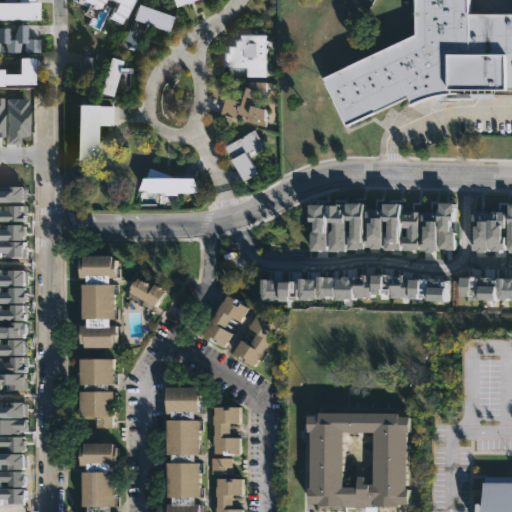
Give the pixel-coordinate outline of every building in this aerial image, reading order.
[(464,0),(464,13),(511,13),(511,90),(447,90),(447,93),(429,95),(408,103),(405,97),(342,126),(318,78),(412,35),(412,0),(464,0)] [(142,5),(176,18),(171,33),(148,24),(137,52),(124,47),(140,6),(142,7),(142,5)] [(39,58),(39,82),(0,82),(0,66),(7,67),(7,72),(24,72),(24,55),(39,55),(39,58)] [(127,62),(125,67),(142,67),(142,73),(132,73),(132,74),(125,75),(125,77),(122,78),(117,99),(104,94),(113,58),(127,62)] [(263,80),(262,89),(253,89),(256,91),(252,104),(265,109),(260,123),(246,118),(247,116),(233,112),(231,118),(217,113),(223,95),(237,100),(242,85),(244,85),(245,79),(263,80)] [(263,147),(254,153),(250,147),(243,151),(253,172),(239,179),(221,144),(252,127),(263,147)] [(123,253),(123,257),(127,257),(127,277),(124,277),(125,343),(120,343),(120,347),(93,347),(93,343),(90,343),(90,324),(96,324),(96,317),(92,317),(92,282),(97,282),(97,276),(91,276),(91,258),(96,258),(96,253),(123,253)] [(140,277),(152,284),(153,282),(165,289),(153,308),(130,294),(140,277)] [(230,293),(252,306),(244,321),(235,315),(229,325),(238,331),(229,347),(205,334),(224,300),(225,301),(230,293)] [(283,326),(257,366),(236,352),(245,338),(253,343),(260,332),(252,326),(261,312),(283,326)] [(114,383),(114,390),(120,390),(118,426),(104,426),(104,416),(88,416),(89,391),(94,391),(94,383),(89,383),(89,357),(121,358),(120,383),(114,383)] [(208,386),(208,411),(205,411),(205,420),(208,420),(208,458),(203,458),(203,466),(208,466),(208,500),(203,500),(203,507),(207,506),(207,511),(173,511),(173,507),(180,507),(179,501),(175,501),(174,465),(179,465),(179,458),(176,458),(177,419),(182,419),(182,413),(177,413),(177,401),(169,401),(169,386),(208,386)] [(237,424),(237,437),(240,437),(240,444),(246,444),(246,455),(222,456),(221,443),(221,435),(222,435),(222,424),(221,424),(222,406),(239,406),(239,422),(237,422),(237,424)] [(391,412),(391,414),(410,416),(410,432),(408,432),(408,445),(409,506),(316,506),(316,503),(308,503),(308,490),(310,490),(311,431),(307,431),(307,415),(314,415),(314,412),(391,412)] [(120,443),(120,446),(124,446),(124,464),(117,464),(117,471),(123,471),(124,505),(118,506),(118,511),(95,511),(95,505),(90,505),(89,470),(93,470),(93,464),(87,464),(87,445),(90,445),(90,442),(120,441),(120,443)] [(235,474),(214,474),(214,457),(235,457),(235,474)] [(484,472),(511,472),(511,511),(478,511),(479,502),(483,502),(484,472)] [(230,478),(230,482),(236,482),(236,479),(246,479),(247,495),(237,495),(237,509),(246,509),(246,511),(221,511),(220,487),(222,487),(221,479),(230,478)]
